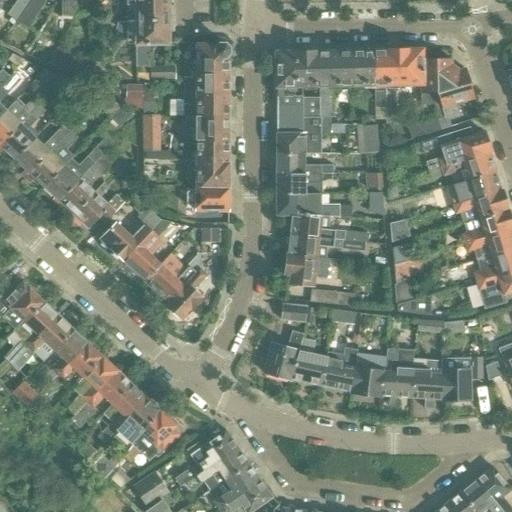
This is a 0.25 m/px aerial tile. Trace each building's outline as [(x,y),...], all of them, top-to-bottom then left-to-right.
[(17,0),(8,14),(19,21),(31,0),(17,0)] [(31,0),(19,21),(27,27),(44,3),(43,0),(31,0)] [(51,28),(63,34),(73,15),(75,10),(74,0),(62,0),(63,7),(51,28)] [(136,5),(136,8),(168,7),(167,0),(130,0),(130,5),(136,5)] [(168,7),(136,8),(136,45),(136,67),(148,67),(148,45),(168,44),(168,7)] [(96,28),(107,35),(114,25),(101,16),(96,28)] [(196,44),(195,83),(228,83),(229,50),(228,50),(228,48),(227,47),(227,46),(225,45),(224,45),(223,44),(196,44)] [(387,51),(385,51),(386,108),(386,124),(395,121),(395,94),(395,84),(421,83),(421,59),(421,50),(407,50),(407,48),(387,48),(387,51)] [(76,68),(66,62),(70,56),(58,49),(49,66),(69,77),(76,68)] [(276,53),(276,134),(308,134),(308,118),(321,118),(321,117),(319,97),(302,98),(302,85),(319,85),(318,52),(315,52),(315,50),(294,50),(294,53),(276,53)] [(385,51),(350,52),(352,84),(376,84),(376,91),(377,91),(378,108),(386,108),(385,51)] [(350,52),(318,52),(319,85),(319,97),(321,117),(332,117),(333,85),(352,84),(350,52)] [(451,59),(421,59),(421,83),(422,104),(434,104),(435,104),(434,98),(437,94),(455,67),(451,65),(451,59)] [(166,67),(148,68),(147,68),(148,82),(167,82),(166,67)] [(473,98),(464,68),(459,70),(455,67),(437,94),(434,98),(435,104),(434,104),(436,118),(425,121),(429,132),(429,134),(452,126),(449,117),(456,114),(453,104),(473,98)] [(0,86),(10,75),(4,70),(0,73),(0,86)] [(0,86),(0,115),(6,110),(0,104),(0,98),(16,81),(10,75),(0,86)] [(82,87),(63,78),(56,86),(70,99),(82,87)] [(183,117),(195,117),(228,117),(228,83),(195,83),(183,83),(183,93),(183,117)] [(125,101),(144,110),(144,86),(122,86),(122,97),(125,97),(125,101)] [(120,105),(106,98),(100,107),(109,116),(120,105)] [(0,145),(29,115),(38,105),(32,99),(22,109),(14,101),(6,110),(0,115),(0,145)] [(130,114),(121,105),(115,112),(125,120),(130,114)] [(0,154),(5,150),(15,159),(35,138),(27,130),(35,121),(29,115),(0,145),(0,154)] [(195,117),(195,150),(228,151),(228,117),(195,117)] [(308,134),(276,134),(276,154),(305,154),(321,154),(321,118),(308,118),(308,134)] [(407,127),(411,138),(429,132),(425,121),(407,127)] [(364,154),(378,153),(376,125),(362,127),(364,154)] [(20,174),(25,178),(68,132),(62,126),(43,145),(35,138),(15,159),(25,169),(20,174)] [(473,135),(470,127),(421,142),(424,151),(436,148),(439,158),(426,162),(428,169),(489,151),(484,132),(473,135)] [(34,177),(44,187),(65,166),(58,159),(76,139),(68,132),(25,178),(29,182),(34,177)] [(59,201),(105,152),(113,143),(106,136),(98,145),(79,166),(71,159),(65,166),(44,187),(59,201)] [(177,150),(188,150),(188,138),(177,138),(177,150)] [(195,159),(195,186),(228,186),(228,151),(195,150),(188,150),(177,150),(146,150),(146,159),(195,159)] [(464,170),(467,180),(495,172),(489,153),(490,152),(489,151),(428,169),(431,179),(445,176),(464,170)] [(59,201),(73,215),(94,193),(84,184),(93,175),(101,174),(113,161),(105,152),(59,201)] [(276,154),(276,173),(332,173),(332,165),(305,165),(305,154),(276,154)] [(439,209),(453,205),(501,190),(495,172),(467,180),(471,190),(437,201),(439,209)] [(276,193),(320,194),(321,194),(321,182),(322,182),(331,179),(332,173),(276,173),(276,193)] [(367,188),(381,188),(380,174),(366,173),(367,188)] [(180,185),(147,186),(142,186),(142,187),(142,193),(144,193),(145,198),(147,198),(147,194),(180,194),(180,185)] [(186,193),(186,205),(195,205),(195,212),(228,211),(228,186),(195,186),(195,190),(190,190),(186,193)] [(479,218),(507,210),(501,190),(453,205),(456,213),(459,212),(463,224),(464,223),(479,219),(479,218)] [(94,193),(73,215),(88,229),(99,217),(105,222),(114,212),(123,201),(116,193),(106,204),(94,193)] [(276,193),(276,215),(291,215),(304,215),(328,217),(338,217),(338,204),(320,204),(320,194),(276,193)] [(370,211),(383,215),(381,193),(370,193),(370,211)] [(99,239),(123,261),(160,221),(148,209),(126,233),(115,223),(99,239)] [(465,243),(465,244),(511,230),(511,224),(507,210),(479,218),(479,219),(464,223),(467,234),(459,236),(460,240),(456,242),(457,245),(465,243)] [(291,215),(289,234),(364,242),(365,233),(327,230),(328,217),(304,215),(291,215)] [(123,261),(145,282),(160,265),(145,251),(171,223),(171,222),(161,220),(160,221),(123,261)] [(391,225),(392,242),(408,234),(403,221),(391,225)] [(219,229),(212,229),(201,228),(201,242),(219,242),(219,229)] [(511,230),(465,244),(461,246),(463,253),(473,250),(476,260),(511,249),(511,230)] [(286,253),(286,254),(325,259),(327,247),(363,251),(364,242),(289,234),(287,254),(286,253)] [(410,260),(407,245),(393,248),(392,248),(394,264),(410,260)] [(474,272),(476,281),(511,270),(511,249),(476,260),(480,271),(474,272)] [(145,282),(166,302),(199,268),(198,252),(192,250),(185,264),(188,266),(175,279),(160,265),(145,282)] [(325,259),(286,254),(284,275),(290,276),(289,284),(313,286),(314,278),(326,279),(328,260),(325,259)] [(424,273),(419,258),(394,266),(395,280),(395,285),(409,281),(408,277),(424,273)] [(199,268),(166,302),(165,304),(181,320),(202,298),(193,290),(206,275),(199,268)] [(511,270),(476,281),(460,286),(463,295),(465,300),(481,296),(480,290),(499,284),(503,295),(511,292),(511,270)] [(0,307),(4,303),(24,323),(44,302),(23,282),(14,291),(8,285),(3,291),(0,289),(0,307)] [(395,285),(397,303),(412,299),(408,282),(395,285)] [(310,302),(336,304),(337,292),(311,289),(310,302)] [(337,292),(336,304),(354,306),(355,293),(337,292)] [(432,295),(397,304),(397,312),(431,315),(432,295)] [(17,344),(4,358),(12,366),(59,317),(44,302),(24,323),(16,332),(15,333),(21,338),(16,343),(17,344)] [(283,305),(282,320),(307,323),(308,307),(283,305)] [(355,313),(333,310),(332,320),(354,323),(355,313)] [(45,342),(53,350),(73,329),(59,317),(12,366),(18,372),(45,342)] [(417,331),(443,334),(444,323),(418,320),(417,331)] [(444,323),(443,334),(463,332),(462,321),(444,323)] [(46,377),(51,382),(57,375),(57,376),(88,344),(73,329),(53,350),(63,359),(46,377)] [(303,334),(292,331),(289,342),(293,343),(292,349),(270,343),(262,372),(290,380),(291,379),(301,340),(303,334)] [(314,343),(307,341),(301,340),(291,379),(319,385),(326,357),(312,354),(314,343)] [(57,375),(51,382),(40,393),(47,400),(59,392),(57,388),(64,381),(72,389),(83,378),(102,357),(88,344),(57,376),(57,375)] [(319,385),(349,392),(354,368),(356,358),(357,349),(344,348),(343,356),(327,352),(326,357),(319,385)] [(381,396),(384,371),(387,349),(374,348),(372,367),(369,366),(369,360),(356,358),(354,368),(349,392),(381,396)] [(411,398),(413,358),(414,351),(387,349),(384,371),(381,396),(389,396),(388,406),(397,406),(398,397),(411,398)] [(511,356),(502,361),(511,386),(511,356)] [(65,413),(71,419),(117,371),(102,357),(83,378),(92,386),(81,398),(80,397),(65,413)] [(413,358),(411,398),(424,398),(423,408),(432,409),(433,399),(441,399),(440,375),(440,371),(441,360),(413,358)] [(458,360),(441,360),(440,371),(440,375),(441,399),(441,400),(470,400),(469,370),(458,370),(458,360)] [(496,362),(485,366),(487,381),(501,375),(496,362)] [(12,366),(0,369),(0,379),(1,378),(12,366)] [(103,396),(112,405),(132,384),(117,371),(71,419),(70,420),(79,428),(95,410),(93,407),(103,396)] [(24,383),(15,393),(29,406),(38,396),(24,383)] [(105,444),(111,437),(147,399),(132,384),(112,405),(103,414),(112,422),(109,425),(108,424),(97,436),(105,444)] [(128,442),(130,444),(141,432),(160,411),(147,399),(111,437),(123,448),(128,442)] [(141,432),(130,444),(121,460),(127,465),(139,452),(149,462),(155,455),(158,457),(179,435),(182,432),(175,425),(160,411),(141,432)] [(180,486),(185,482),(194,476),(237,447),(225,430),(200,447),(208,457),(175,479),(180,486)] [(209,491),(224,480),(248,463),(237,447),(194,476),(185,482),(191,490),(203,482),(209,491)] [(88,462),(89,461),(93,456),(85,449),(80,454),(88,462)] [(107,478),(108,477),(115,467),(98,451),(93,456),(89,461),(107,478)] [(213,501),(219,509),(260,480),(248,463),(224,480),(230,489),(213,501)] [(492,466),(476,479),(502,511),(511,511),(511,509),(501,496),(510,490),(492,466)] [(115,467),(108,477),(117,484),(124,476),(115,467)] [(132,486),(132,487),(147,508),(169,493),(154,471),(132,486)] [(502,511),(476,479),(460,492),(476,511),(502,511)] [(249,511),(271,497),(260,480),(219,509),(221,511),(249,511)] [(444,504),(450,511),(476,511),(460,492),(444,504)] [(170,511),(162,500),(144,511),(170,511)]
